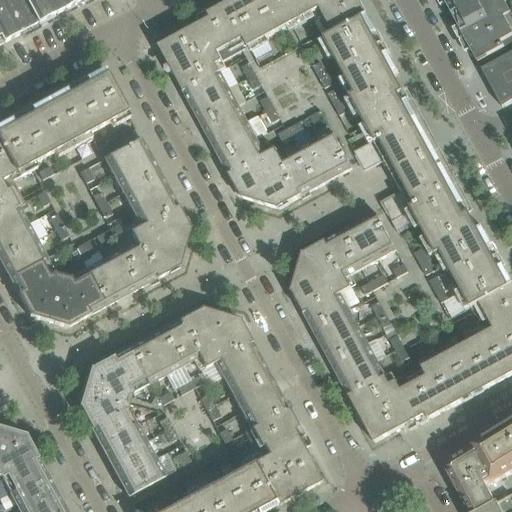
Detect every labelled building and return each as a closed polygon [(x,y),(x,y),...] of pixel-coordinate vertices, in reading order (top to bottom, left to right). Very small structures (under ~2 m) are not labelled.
[(0,0),(0,47),(37,28),(22,0),(0,0)] [(89,0),(22,0),(37,28),(89,0)] [(305,20),(293,0),(237,0),(228,5),(252,49),(250,50),(256,63),(273,53),(266,41),(305,20)] [(354,3),(352,0),(293,0),(305,20),(312,16),(327,44),(369,20),(359,1),(354,3)] [(438,0),(443,0),(446,5),(453,18),(479,3),(477,0),(438,0)] [(477,0),(479,3),(453,18),(459,28),(463,35),(459,38),(464,46),(468,44),(470,50),(478,64),(506,50),(503,45),(511,40),(511,39),(511,38),(511,16),(511,15),(503,0),(477,0)] [(250,50),(252,49),(228,5),(208,16),(211,21),(160,48),(184,94),(221,74),(217,67),(250,50)] [(399,75),(389,56),(369,20),(327,44),(355,96),(356,97),(395,77),(399,75)] [(511,40),(511,55),(482,71),(503,109),(511,104),(511,38),(511,39),(511,40)] [(328,78),(321,65),(313,69),(320,82),(328,78)] [(256,77),(250,66),(243,70),(249,81),(256,77)] [(89,137),(127,116),(128,115),(104,72),(49,102),(72,146),(89,137)] [(193,111),(230,91),(221,74),(184,94),(193,111)] [(262,88),(256,77),(249,81),(254,92),(262,88)] [(440,161),(429,140),(395,77),(356,97),(355,96),(350,98),(375,143),(355,154),(365,173),(390,160),(400,178),(407,192),(382,205),(387,214),(392,224),(412,213),(437,258),(442,255),(480,234),(479,232),(447,175),(440,161)] [(333,87),(328,78),(320,82),(325,91),(333,87)] [(202,127),(239,107),(230,91),(193,111),(202,127)] [(342,103),(336,92),(328,97),(334,108),(342,103)] [(274,111),(268,100),(261,104),(267,115),(274,111)] [(72,146),(49,102),(0,128),(0,143),(18,176),(72,146)] [(347,115),(342,103),(334,108),(340,119),(347,115)] [(212,145),(248,125),(239,107),(202,127),(212,145)] [(280,122),(274,111),(267,115),(273,126),(280,122)] [(325,121),(321,114),(310,120),(314,127),(325,121)] [(221,160),(258,141),(248,125),(212,145),(221,160)] [(305,133),(301,125),(286,133),(290,140),(305,133)] [(290,140),(286,133),(278,137),(283,145),(290,140)] [(353,171),(333,135),(315,145),(335,181),(353,171)] [(109,148),(105,139),(93,145),(98,154),(109,148)] [(229,177),(266,158),(258,141),(221,160),(229,177)] [(114,180),(151,160),(141,142),(105,162),(114,180)] [(18,176),(0,143),(0,218),(3,217),(3,218),(18,209),(19,211),(25,207),(11,180),(18,176)] [(335,181),(315,145),(298,154),(318,190),(335,181)] [(318,190),(298,154),(282,162),(277,152),(266,158),(229,177),(242,200),(280,211),(280,210),(318,190)] [(123,197),(160,177),(151,160),(114,180),(123,197)] [(53,177),(49,169),(38,175),(43,183),(53,177)] [(94,182),(87,171),(80,176),(86,186),(94,182)] [(132,214),(169,194),(160,177),(123,197),(132,214)] [(51,206),(45,194),(36,199),(42,210),(51,206)] [(141,230),(178,210),(169,194),(132,214),(141,230)] [(107,206),(101,195),(93,199),(93,200),(99,210),(107,206)] [(113,217),(107,206),(99,210),(105,222),(113,217)] [(0,241),(28,227),(19,211),(18,209),(3,218),(3,217),(0,218),(0,241)] [(179,271),(185,251),(190,233),(178,210),(141,230),(131,235),(136,246),(121,254),(141,290),(178,270),(179,271)] [(397,253),(379,219),(377,216),(359,226),(379,263),(397,253)] [(64,229),(57,217),(49,221),(56,234),(64,229)] [(379,263),(359,226),(342,235),(362,272),(379,263)] [(0,263),(1,264),(37,244),(28,227),(0,241),(0,263)] [(123,235),(118,227),(109,233),(113,240),(123,235)] [(69,239),(64,229),(56,234),(61,244),(69,239)] [(511,285),(511,282),(504,268),(483,230),(479,232),(480,234),(442,255),(470,308),(511,285)] [(113,240),(109,233),(96,239),(100,248),(113,240)] [(342,297),(352,291),(347,281),(362,272),(342,235),(303,257),(292,293),(304,314),(341,294),(342,297)] [(10,281),(46,261),(37,244),(1,264),(10,281)] [(92,252),(88,244),(77,250),(81,258),(92,252)] [(435,274),(423,252),(415,256),(427,278),(435,274)] [(141,290),(121,254),(104,263),(123,300),(141,290)] [(105,309),(86,273),(69,282),(55,278),(46,261),(10,281),(30,318),(29,319),(68,330),(69,329),(105,309)] [(123,300),(104,263),(86,273),(105,309),(123,300)] [(409,275),(405,267),(393,273),(397,281),(409,275)] [(388,286),(383,278),(369,286),(374,294),(388,286)] [(443,289),(437,279),(430,284),(429,284),(435,294),(443,289)] [(511,376),(511,285),(470,308),(485,336),(478,340),(502,382),(511,376)] [(374,294),(369,286),(361,290),(366,298),(374,294)] [(449,301),(443,289),(435,294),(442,306),(449,301)] [(350,311),(342,297),(341,294),(304,314),(313,331),(350,311)] [(386,316),(379,305),(372,309),(378,320),(386,316)] [(251,346),(239,322),(201,311),(200,312),(163,333),(183,370),(199,361),(205,371),(215,366),(251,346)] [(322,348),(360,329),(350,311),(313,331),(322,348)] [(393,329),(386,316),(378,320),(384,331),(385,333),(384,333),(386,337),(395,332),(393,329)] [(331,365),(368,345),(360,329),(322,348),(331,365)] [(183,370),(163,333),(146,342),(166,379),(183,370)] [(403,349),(398,338),(390,343),(396,353),(403,349)] [(502,382),(478,340),(425,369),(429,377),(447,412),(502,382)] [(166,379),(146,342),(128,351),(149,388),(166,379)] [(341,383),(378,362),(368,345),(331,365),(341,383)] [(224,381),(260,362),(251,346),(215,366),(224,381)] [(409,361),(403,349),(396,353),(402,365),(409,361)] [(129,412),(134,396),(149,388),(128,351),(91,371),(90,371),(79,410),(80,410),(100,447),(137,427),(129,412)] [(233,398),(269,378),(260,362),(224,381),(233,398)] [(350,399),(386,378),(378,362),(341,383),(350,399)] [(447,412),(429,377),(425,369),(391,387),(386,378),(350,399),(375,445),(426,417),(429,422),(447,412)] [(204,386),(199,378),(190,383),(194,391),(204,386)] [(242,415),(278,395),(269,378),(233,398),(242,415)] [(194,391),(190,383),(177,390),(181,398),(194,391)] [(174,402),(170,394),(159,400),(163,408),(174,402)] [(264,425),(287,412),(278,395),(242,415),(247,424),(252,431),(264,425)] [(214,408),(208,397),(200,401),(206,412),(214,408)] [(220,419),(214,408),(206,412),(212,424),(220,419)] [(321,485),(303,452),(293,433),(298,431),(287,412),(264,425),(252,431),(245,435),(260,462),(253,466),(276,509),(321,485)] [(172,430),(167,420),(160,423),(165,434),(172,430)] [(511,475),(511,424),(485,441),(507,478),(511,475)] [(109,465),(146,444),(137,427),(100,447),(109,465)] [(47,478),(27,440),(26,439),(26,438),(0,430),(0,479),(1,480),(11,497),(47,478)] [(178,441),(172,430),(165,434),(171,444),(178,441)] [(233,442),(227,431),(220,435),(226,446),(233,442)] [(485,511),(497,506),(491,494),(488,490),(507,478),(485,441),(474,448),(467,453),(467,452),(466,453),(453,461),(450,463),(449,464),(447,471),(448,473),(448,474),(449,475),(457,489),(456,489),(457,491),(457,490),(459,493),(458,493),(459,495),(460,494),(469,511),(485,511)] [(118,482),(156,462),(146,444),(109,465),(118,482)] [(191,465),(186,455),(179,458),(184,469),(191,465)] [(230,466),(226,458),(216,464),(220,471),(230,466)] [(128,500),(165,479),(156,462),(118,482),(128,500)] [(270,511),(276,509),(253,466),(199,496),(207,511),(270,511)] [(18,511),(22,511),(56,494),(47,478),(11,497),(18,511)] [(175,495),(171,488),(160,493),(164,501),(175,495)] [(62,511),(65,511),(56,494),(22,511),(62,511)] [(207,511),(199,496),(181,505),(168,511),(207,511)] [(511,511),(511,497),(497,506),(485,511),(511,511)]
